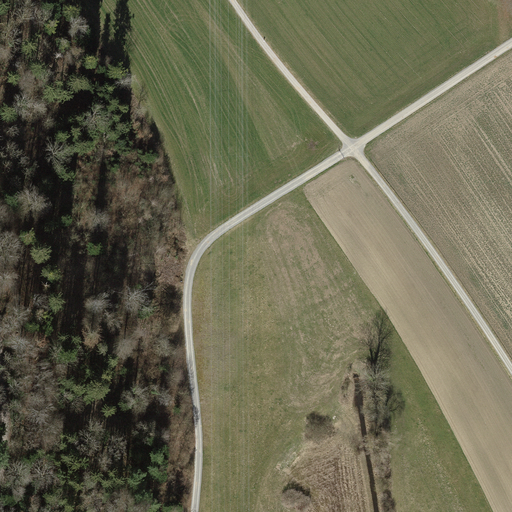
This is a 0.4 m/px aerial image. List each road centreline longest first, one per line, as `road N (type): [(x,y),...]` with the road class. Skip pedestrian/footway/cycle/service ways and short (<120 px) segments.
road 1 (track): [(352,147),(221,229),(192,263),(186,295),(197,427),(193,511)]
road 2 (track): [(352,147),(511,371)]
road 3 (track): [(352,147),(231,0)]
road 4 (track): [(511,43),(352,147)]
road 5 (track): [(0,335),(7,385),(0,511)]
